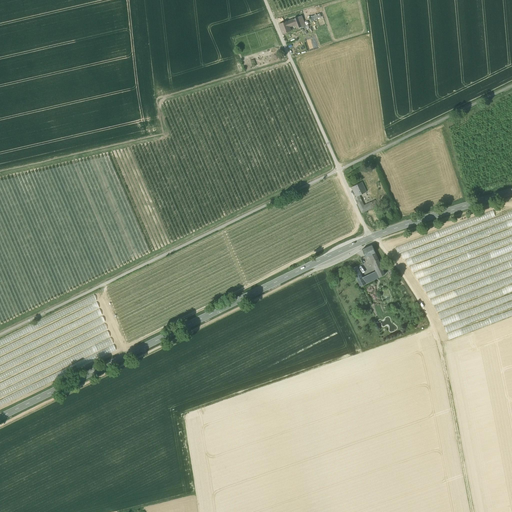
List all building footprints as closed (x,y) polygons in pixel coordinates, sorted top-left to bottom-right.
[(279,25),(283,34),(291,31),(289,27),(295,25),(297,29),(302,27),(298,18),(279,25)] [(351,187),(356,197),(359,196),(367,192),(362,182),(351,187)] [(358,205),(363,203),(359,196),(356,197),(355,198),(358,205)] [(363,203),(358,205),(362,213),(373,208),(370,203),(364,206),(363,203)] [(366,257),(370,255),(375,253),(372,246),(363,250),(363,251),(366,257)] [(385,275),(375,253),(370,255),(377,271),(380,277),(385,275)] [(363,278),(357,267),(352,269),(360,286),(365,284),(363,278)] [(371,274),(373,280),(380,277),(377,271),(371,274)] [(373,280),(371,274),(363,278),(365,284),(373,280)] [(296,289),(320,282),(318,278),(294,285),(296,289)]
